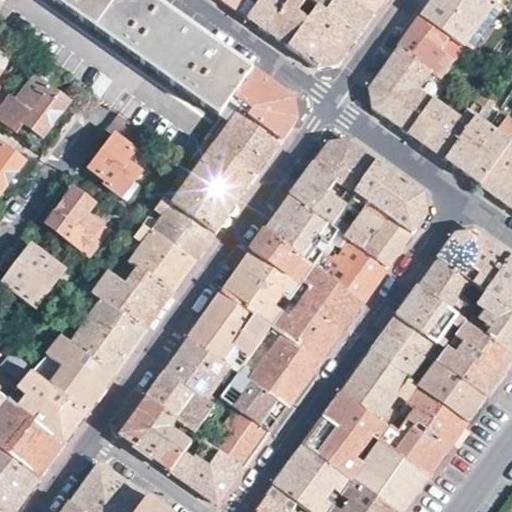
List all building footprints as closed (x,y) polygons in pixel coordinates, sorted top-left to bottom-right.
[(71,0),(223,110),(228,103),(252,71),(215,44),(175,15),(153,0),(71,0)] [(220,0),(227,4),(248,20),(262,0),(220,0)] [(257,26),(268,34),(292,0),(262,0),(248,20),(257,26)] [(277,41),(289,50),(310,20),(299,12),(308,0),(307,0),(292,0),(268,34),(277,41)] [(367,26),(373,17),(350,0),(307,0),(308,0),(319,8),(359,36),(367,26)] [(381,6),(385,0),(350,0),(373,17),(381,6)] [(432,0),(421,16),(465,44),(495,0),(494,0),(432,0)] [(511,0),(494,0),(495,0),(509,11),(511,6),(511,0)] [(310,20),(289,50),(303,60),(315,69),(337,66),(349,51),(359,36),(319,8),(310,20)] [(409,33),(398,48),(441,79),(465,44),(421,16),(409,33)] [(441,79),(398,48),(377,77),(369,88),(374,109),(389,120),(409,135),(433,102),(447,83),(441,79)] [(0,76),(10,59),(0,52),(0,76)] [(10,95),(0,108),(0,118),(19,133),(27,123),(45,136),(71,102),(50,87),(62,71),(46,59),(32,77),(36,80),(19,102),(10,95)] [(252,71),(228,103),(240,112),(281,141),(297,120),(294,110),(292,99),(273,86),(252,71)] [(459,120),(433,102),(409,135),(427,148),(444,160),(482,108),(474,102),(459,120)] [(482,108),(444,160),(461,172),(479,186),(510,143),(511,139),(511,120),(507,117),(495,131),(482,122),(493,107),(486,102),(482,108)] [(149,134),(119,112),(106,129),(116,136),(91,170),(126,195),(145,169),(131,158),(149,134)] [(240,112),(213,147),(255,177),(269,158),(281,141),(240,112)] [(0,141),(0,194),(0,195),(26,162),(0,141)] [(300,181),(289,197),(332,228),(356,197),(353,193),(377,161),(358,147),(350,141),(339,142),(328,143),(300,181)] [(511,144),(510,143),(479,186),(501,201),(511,209),(511,144)] [(235,205),(255,177),(213,147),(171,205),(213,235),(235,205)] [(366,204),(411,236),(419,225),(425,215),(423,193),(377,161),(353,193),(356,197),(366,204)] [(75,189),(48,224),(88,255),(108,230),(88,214),(95,204),(75,189)] [(204,249),(213,235),(171,205),(160,197),(152,208),(161,216),(150,231),(195,262),(204,249)] [(332,228),(289,197),(286,202),(296,210),(288,220),(278,212),(276,215),(266,230),(316,267),(324,256),(317,249),(323,240),(331,246),(339,235),(331,229),(332,228)] [(353,245),(386,269),(398,253),(411,236),(366,204),(343,237),(353,245)] [(134,267),(172,294),(184,278),(195,262),(150,231),(141,224),(118,255),(134,267)] [(258,241),(249,253),(300,290),(315,270),(316,267),(266,230),(258,241)] [(454,234),(435,259),(484,294),(511,256),(491,242),(475,231),(454,234)] [(329,280),(362,303),(375,284),(386,269),(353,245),(329,280)] [(32,248),(5,283),(37,308),(63,272),(32,248)] [(300,290),(249,253),(236,272),(220,294),(271,330),(282,315),(274,309),(283,298),(290,304),(292,300),(300,290)] [(511,257),(484,294),(511,313),(511,257)] [(464,323),(475,307),(461,296),(470,284),(435,259),(426,272),(415,288),(464,323)] [(91,291),(146,331),(160,311),(172,294),(134,267),(123,282),(106,271),(99,281),(91,291)] [(301,307),(340,335),(351,319),(362,303),(329,280),(315,270),(300,290),(292,300),(301,307)] [(91,291),(99,281),(89,273),(66,304),(77,311),(91,291)] [(406,301),(395,316),(444,350),(464,323),(415,288),(406,301)] [(62,332),(116,372),(132,350),(146,331),(91,291),(77,311),(62,332)] [(271,330),(220,294),(206,313),(188,339),(230,369),(240,375),(271,330)] [(475,307),(464,323),(511,358),(511,313),(484,294),(475,307)] [(271,330),(319,364),(329,350),(340,335),(301,307),(291,321),(282,315),(271,330)] [(444,350),(395,316),(381,335),(368,354),(408,382),(424,360),(433,367),(444,350)] [(511,360),(511,358),(464,323),(435,365),(484,400),(498,380),(511,360)] [(240,375),(287,408),(293,400),(319,364),(271,330),(240,375)] [(31,373),(85,415),(102,392),(116,372),(62,332),(48,351),(35,368),(31,373)] [(198,394),(208,400),(230,369),(188,339),(178,353),(165,371),(198,394)] [(408,382),(368,354),(355,372),(341,392),(389,428),(398,415),(390,409),(400,393),(409,400),(417,389),(408,382)] [(28,376),(13,363),(0,377),(0,378),(14,392),(20,386),(28,376)] [(484,400),(435,365),(417,389),(466,424),(475,412),(484,400)] [(156,383),(145,399),(197,436),(217,407),(208,400),(198,394),(165,371),(156,383)] [(28,376),(20,386),(14,392),(8,399),(5,403),(64,445),(75,430),(85,415),(31,373),(28,376)] [(236,409),(269,433),(277,421),(287,408),(240,375),(222,399),(236,409)] [(447,451),(466,424),(417,389),(409,400),(417,405),(407,421),(398,415),(389,428),(380,441),(428,477),(447,451)] [(0,408),(5,403),(8,399),(0,392),(0,408)] [(389,428),(341,392),(326,413),(309,437),(304,444),(352,480),(380,441),(389,428)] [(134,414),(120,433),(138,446),(163,464),(172,471),(197,436),(145,399),(134,414)] [(0,446),(41,478),(53,460),(64,445),(5,403),(0,408),(0,446)] [(202,440),(244,470),(256,452),(269,433),(236,409),(216,441),(207,434),(202,440)] [(197,436),(172,471),(189,483),(218,505),(232,486),(244,470),(202,440),(197,436)] [(428,477),(380,441),(351,482),(392,511),(403,511),(405,509),(414,497),(419,490),(428,477)] [(309,511),(329,511),(333,508),(325,501),(332,491),(341,496),(352,480),(304,444),(288,466),(274,486),(296,502),(309,511)] [(0,511),(1,511),(16,511),(23,503),(26,499),(41,478),(0,446),(0,511)] [(85,483),(71,502),(85,511),(99,511),(124,479),(101,462),(86,482),(85,483)] [(135,487),(124,479),(99,511),(137,511),(149,497),(135,487)] [(392,511),(351,482),(341,497),(349,503),(342,511),(338,511),(333,508),(329,511),(392,511)] [(309,511),(296,502),(274,486),(260,505),(254,511),(309,511)] [(168,511),(149,497),(137,511),(168,511)] [(63,511),(85,511),(71,502),(63,511)]
